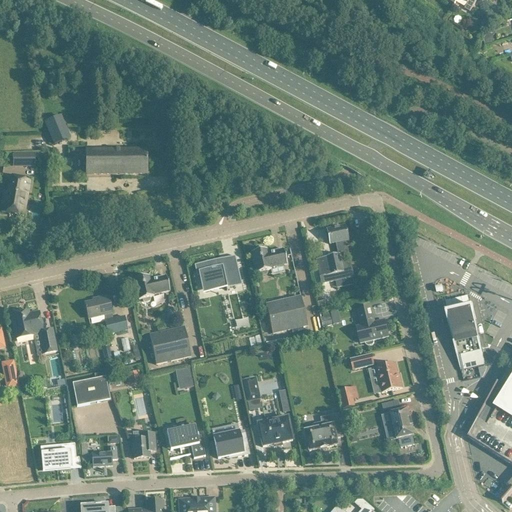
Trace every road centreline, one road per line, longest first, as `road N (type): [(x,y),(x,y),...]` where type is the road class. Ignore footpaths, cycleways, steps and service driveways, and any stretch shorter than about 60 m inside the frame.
road 1 (unclassified): [(12,496),(428,478),(439,462),(375,202)]
road 2 (primary): [(68,0),(511,234)]
road 3 (primary): [(511,202),(130,0)]
road 4 (unclassified): [(0,284),(172,244)]
road 5 (unclassified): [(172,244),(289,217)]
